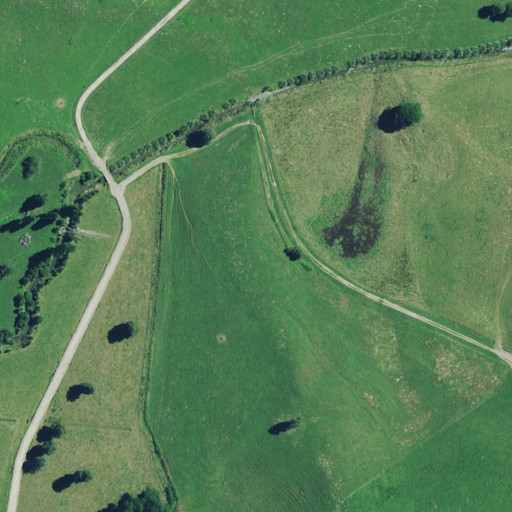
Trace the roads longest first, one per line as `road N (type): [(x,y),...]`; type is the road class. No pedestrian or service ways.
road 1 (track): [(11,511),(24,448),(126,233),(116,189),(81,133),(80,103),(187,0)]
road 2 (track): [(511,358),(329,272),(299,244),(252,124),(160,159),(116,189)]
